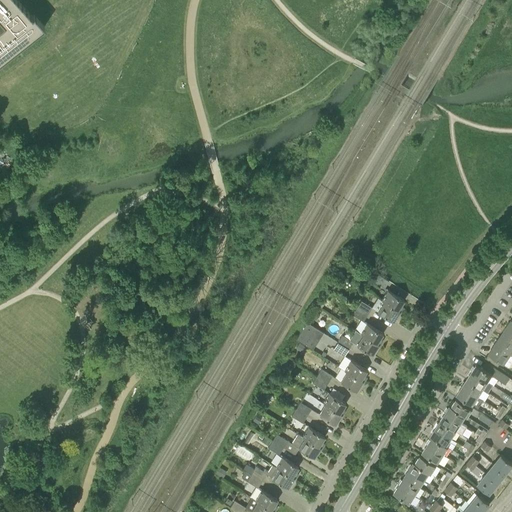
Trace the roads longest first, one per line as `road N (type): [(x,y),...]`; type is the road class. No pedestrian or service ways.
road 1 (residential): [(448,326),(431,315),(314,511)]
road 2 (tertiary): [(339,511),(448,326)]
road 3 (residential): [(364,511),(467,337)]
